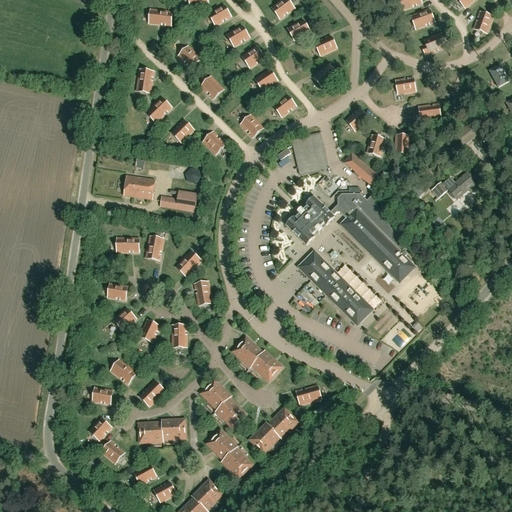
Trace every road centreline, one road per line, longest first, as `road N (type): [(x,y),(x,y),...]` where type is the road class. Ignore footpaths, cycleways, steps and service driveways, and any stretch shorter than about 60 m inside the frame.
road 1 (unclassified): [(107,511),(62,473),(43,439),(112,0)]
road 2 (tertiary): [(270,511),(511,263)]
road 3 (track): [(511,415),(396,386)]
